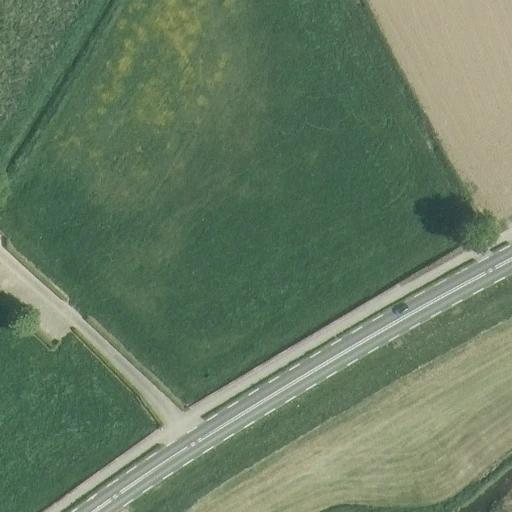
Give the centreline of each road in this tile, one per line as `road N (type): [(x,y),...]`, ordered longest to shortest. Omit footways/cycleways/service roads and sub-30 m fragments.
road 1 (primary): [(94,511),(511,257)]
road 2 (track): [(0,251),(178,422),(191,446)]
